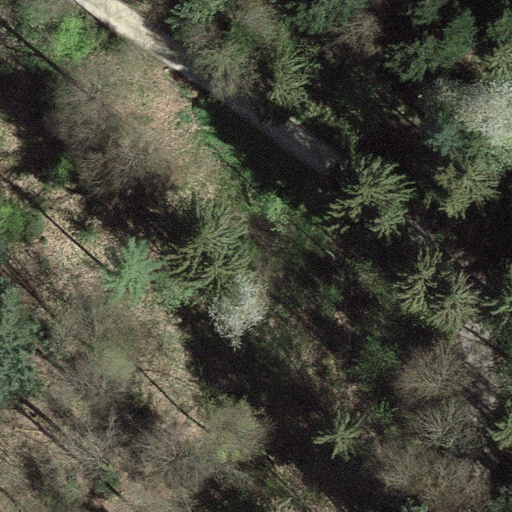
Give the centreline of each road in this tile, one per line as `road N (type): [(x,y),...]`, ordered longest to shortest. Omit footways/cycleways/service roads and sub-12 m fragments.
road 1 (track): [(73,0),(454,246),(478,511)]
road 2 (track): [(454,246),(511,37)]
